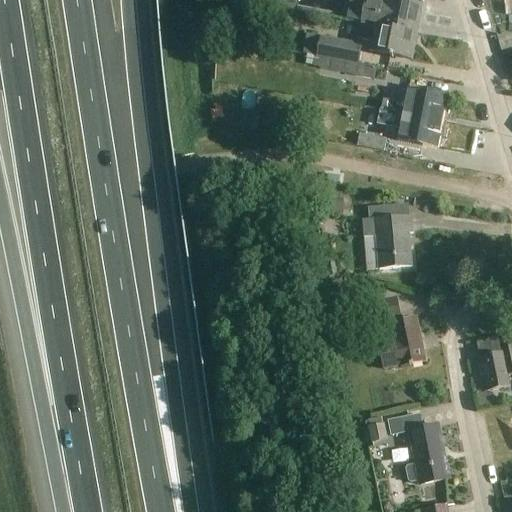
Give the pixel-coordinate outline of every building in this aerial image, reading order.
[(366,0),(362,24),(382,28),(418,35),(425,1),(421,0),(366,0)] [(413,61),(418,35),(382,28),(362,24),(358,40),(372,43),(370,52),(377,54),(413,61)] [(314,57),(357,66),(358,65),(361,45),(308,35),(304,55),(314,57)] [(375,68),(358,65),(357,66),(314,57),(312,66),(319,67),(319,69),(373,80),(375,68)] [(403,115),(403,116),(441,123),(446,97),(408,89),(405,105),(382,100),(380,111),(403,115)] [(436,149),(441,123),(403,116),(398,141),(436,149)] [(360,135),(357,147),(384,152),(386,140),(360,135)] [(412,235),(411,218),(370,221),(372,239),(376,238),(379,271),(412,268),(409,235),(412,235)] [(362,326),(401,319),(395,290),(356,297),(362,326)] [(425,362),(416,320),(390,325),(393,337),(384,339),(386,345),(379,347),(384,371),(425,362)] [(502,353),(481,358),(488,393),(511,388),(509,377),(511,376),(511,346),(501,349),(502,353)] [(409,433),(415,466),(408,468),(406,470),(408,481),(411,483),(419,482),(419,486),(449,480),(438,426),(422,429),(420,416),(388,422),(391,436),(409,433)]
